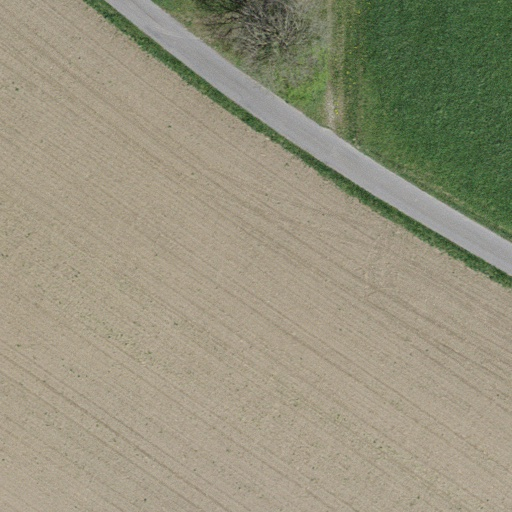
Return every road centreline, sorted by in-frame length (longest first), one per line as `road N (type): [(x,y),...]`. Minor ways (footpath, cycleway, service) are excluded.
road 1 (unclassified): [(124,0),(343,160),(511,258)]
road 2 (track): [(346,0),(343,160)]
